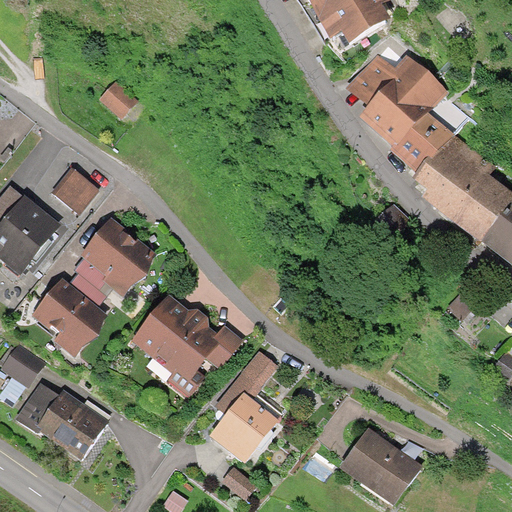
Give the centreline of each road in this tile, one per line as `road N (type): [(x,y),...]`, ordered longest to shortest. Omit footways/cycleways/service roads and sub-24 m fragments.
road 1 (residential): [(0,84),(158,208),(232,306),(353,389),(511,479)]
road 2 (residential): [(511,299),(419,222),(328,103),(267,0)]
